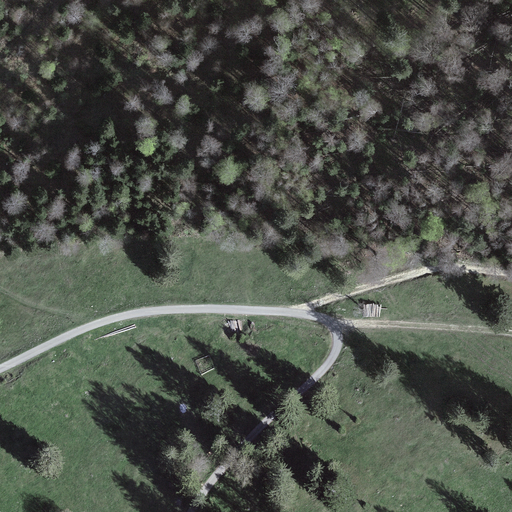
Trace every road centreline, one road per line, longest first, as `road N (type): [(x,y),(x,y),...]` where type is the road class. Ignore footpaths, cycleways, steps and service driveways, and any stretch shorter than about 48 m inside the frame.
road 1 (unclassified): [(0,368),(94,323),(131,315),(208,310),(329,321),(336,354),(261,425),(190,511)]
road 2 (track): [(511,271),(432,267),(294,314)]
road 3 (track): [(329,321),(511,334)]
